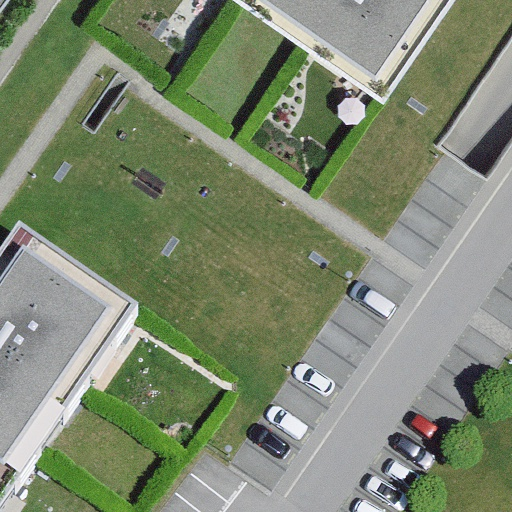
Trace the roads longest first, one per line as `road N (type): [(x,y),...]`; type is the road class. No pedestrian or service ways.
road 1 (unknown): [(447,309),(80,45)]
road 2 (residential): [(511,216),(305,511)]
